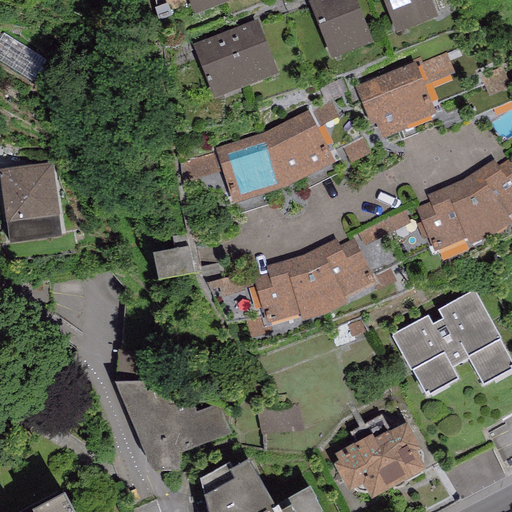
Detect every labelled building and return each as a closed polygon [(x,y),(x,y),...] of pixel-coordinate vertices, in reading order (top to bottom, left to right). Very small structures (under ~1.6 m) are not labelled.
[(224,5),(222,0),(186,0),(193,17),(224,5)] [(355,0),(311,0),(308,1),(331,59),(373,43),(355,0)] [(430,0),(382,0),(396,34),(438,17),(430,0)] [(224,32),(246,88),(279,75),(257,20),(224,32)] [(246,88),(224,32),(193,45),(215,101),(246,88)] [(415,65),(355,88),(371,130),(375,128),(381,143),(407,133),(405,128),(435,117),(415,65)] [(262,135),(214,150),(232,208),(287,191),(335,166),(308,112),(262,135)] [(462,182),(426,197),(429,204),(416,210),(420,225),(417,227),(423,241),(428,239),(433,256),(466,242),(468,249),(481,243),(495,238),(511,227),(508,220),(511,216),(511,162),(510,160),(498,168),(494,161),(462,182)] [(52,167),(0,173),(0,184),(9,248),(62,241),(52,167)] [(389,230),(415,223),(412,210),(386,217),(389,230)] [(302,258),(266,268),(267,275),(253,279),(266,327),(299,317),(302,325),(317,320),(329,316),(348,306),(345,300),(378,282),(374,273),(370,275),(353,241),(340,248),(336,241),(302,258)] [(159,258),(152,263),(158,289),(194,278),(188,250),(159,258)] [(428,320),(391,340),(426,403),(458,386),(452,375),(468,366),(483,393),(511,377),(511,366),(473,295),(439,314),(443,323),(432,329),(428,320)] [(156,353),(119,352),(118,381),(154,382),(156,353)] [(142,384),(114,388),(150,473),(154,476),(178,474),(179,457),(230,436),(219,404),(197,413),(194,407),(168,408),(157,390),(147,394),(142,384)] [(299,430),(297,406),(264,408),(265,432),(299,430)] [(420,454),(406,427),(374,444),(372,440),(356,448),(355,446),(334,458),(338,466),(334,468),(349,496),(362,489),(370,504),(426,474),(417,456),(420,454)] [(206,511),(318,511),(314,505),(316,504),(309,493),(274,511),(271,511),(249,467),(232,475),(228,466),(200,486),(206,511)] [(66,511),(62,503),(43,511),(66,511)]
